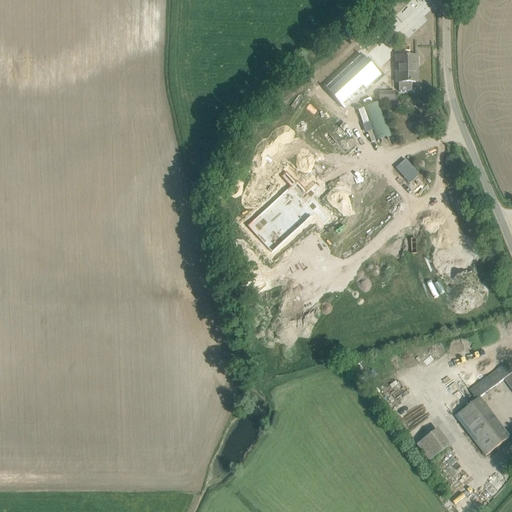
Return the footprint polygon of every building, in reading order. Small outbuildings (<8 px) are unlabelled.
[(417,65),(417,56),(396,56),(396,57),(398,57),(399,82),(396,82),(396,83),(398,83),(398,91),(411,91),(411,82),(415,82),(415,65),(417,65)] [(333,83),(326,89),(341,106),(362,86),(365,89),(373,82),(370,79),(377,72),(365,59),(351,72),(347,68),(332,81),(333,83)] [(394,92),(379,92),(379,100),(394,99),(394,92)] [(348,127),(333,111),(326,118),(327,119),(327,118),(328,119),(316,130),(315,129),(316,129),(315,128),(307,135),(317,146),(324,140),(328,144),(348,127)] [(267,144),(256,154),(279,179),(282,176),(291,186),(300,197),(315,183),(306,173),(298,180),(297,180),(296,181),(287,172),(295,165),(278,147),(274,151),(267,144)] [(420,182),(407,168),(399,176),(396,172),(383,185),(386,188),(374,200),(370,196),(360,205),(378,225),(385,218),(376,208),(379,205),(378,205),(391,193),(399,202),(420,182)] [(321,225),(342,247),(357,234),(361,238),(367,232),(353,217),(347,222),(337,210),(329,217),(320,208),(329,199),(320,189),(305,202),(315,213),(315,212),(324,222),(321,225)] [(480,398),(511,374),(505,364),(470,391),(477,400),(456,416),(467,431),(491,413),(480,398)] [(415,444),(429,462),(450,445),(437,428),(415,444)]
